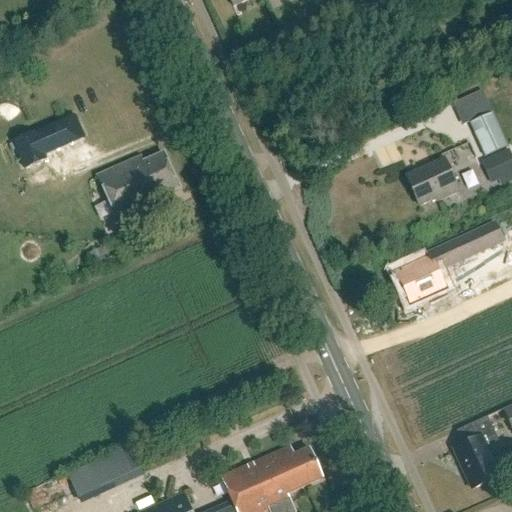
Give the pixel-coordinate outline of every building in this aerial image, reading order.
[(230,0),(234,8),(252,0),(230,0)] [(485,159),(508,149),(492,114),(469,125),(485,159)] [(46,161),(44,157),(34,135),(14,144),(25,170),(46,161)] [(511,182),(511,157),(509,150),(481,163),(492,186),(499,183),(501,188),(511,182)] [(180,191),(164,156),(143,165),(141,160),(101,177),(121,223),(167,203),(165,198),(180,191)] [(439,204),(459,194),(444,162),(407,179),(421,209),(437,201),(439,204)] [(14,232),(27,262),(57,249),(44,219),(14,232)] [(412,303),(444,288),(437,273),(503,243),(495,225),(428,255),(430,259),(399,273),(412,303)] [(511,407),(503,411),(511,431),(511,407)] [(471,491),(500,478),(482,438),(494,432),(487,418),(460,430),(468,447),(454,453),(471,491)] [(291,447),(223,478),(223,480),(234,504),(216,511),(193,511),(184,492),(155,505),(140,511),(295,511),(292,505),(293,504),(289,496),(324,480),(311,450),(295,457),(291,447)]
